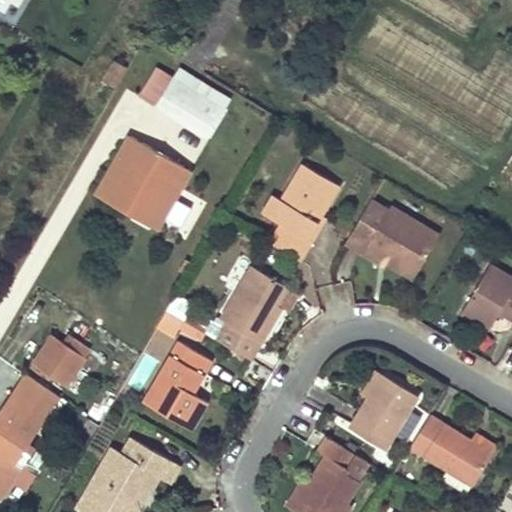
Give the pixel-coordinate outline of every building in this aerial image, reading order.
[(211,63),(239,3),(231,0),(208,0),(185,51),(211,63)] [(110,57),(101,77),(118,85),(128,66),(110,57)] [(172,78),(154,107),(207,139),(225,110),(172,78)] [(190,171),(129,137),(96,195),(156,230),(190,171)] [(282,225),(271,243),(301,260),(312,243),(307,240),(321,215),(339,186),(304,164),(282,202),(271,219),(282,225)] [(273,197),(262,213),(271,219),(282,202),(273,197)] [(389,210),(371,200),(366,209),(346,244),(363,254),(366,250),(401,273),(407,262),(419,270),(441,235),(391,207),(389,210)] [(321,215),(307,240),(312,243),(327,218),(321,215)] [(407,262),(401,273),(413,280),(419,270),(407,262)] [(511,277),(490,265),(462,312),(490,329),(500,312),(511,318),(511,277)] [(227,323),(217,338),(252,358),(276,317),(270,313),(275,305),(286,286),(253,266),(220,319),(227,323)] [(193,305),(176,295),(167,309),(185,319),(193,305)] [(270,313),(276,317),(281,308),(275,305),(270,313)] [(177,332),(185,319),(167,309),(160,322),(177,332)] [(55,334),(36,363),(66,384),(86,355),(55,334)] [(181,342),(145,401),(193,429),(210,403),(194,392),(212,361),(181,342)] [(368,398),(349,427),(375,443),(385,449),(418,396),(407,390),(377,371),(363,394),(368,398)] [(0,496),(3,498),(16,478),(29,487),(37,473),(24,465),(66,401),(28,374),(0,415),(0,496)] [(471,440),(431,415),(412,446),(464,481),(472,485),(497,447),(476,433),(471,440)] [(286,505),(297,511),(348,511),(353,505),(348,503),(370,462),(357,455),(327,436),(317,453),(325,457),(308,483),(301,479),(286,505)] [(159,476),(172,483),(181,466),(131,437),(122,454),(111,448),(77,508),(82,511),(138,511),(139,511),(134,502),(139,494),(149,493),(159,476)] [(134,502),(139,511),(149,493),(139,494),(134,502)]
